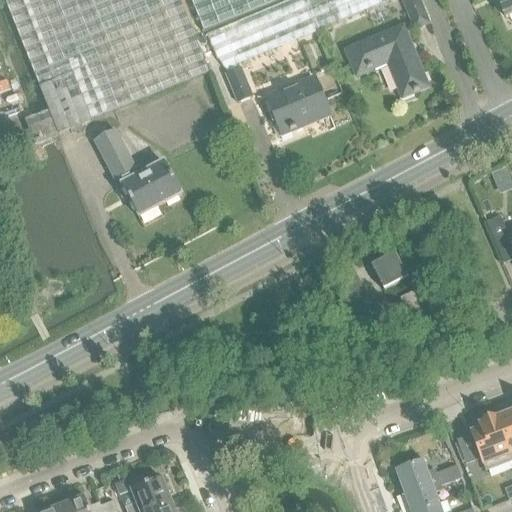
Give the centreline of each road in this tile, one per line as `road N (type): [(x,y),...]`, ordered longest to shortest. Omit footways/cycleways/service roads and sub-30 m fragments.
road 1 (tertiary): [(0,384),(511,115)]
road 2 (residential): [(0,498),(193,427)]
road 3 (residential): [(344,435),(511,369)]
road 4 (residential): [(193,427),(344,435)]
